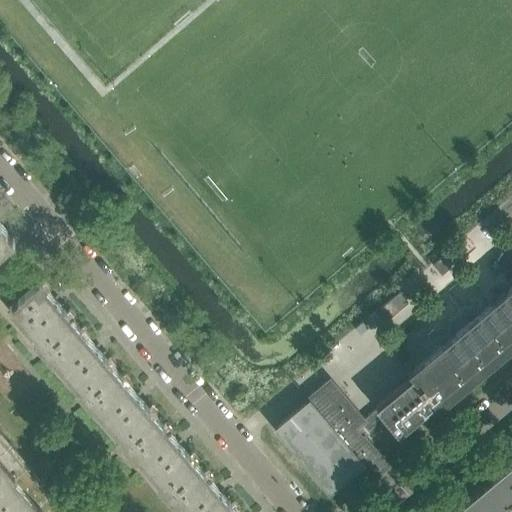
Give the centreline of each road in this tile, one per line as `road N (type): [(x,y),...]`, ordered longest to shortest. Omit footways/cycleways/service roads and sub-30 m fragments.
road 1 (residential): [(0,170),(292,511)]
road 2 (residential): [(374,511),(511,394)]
